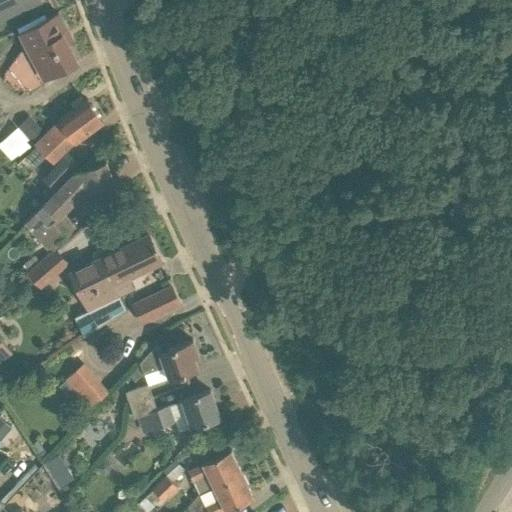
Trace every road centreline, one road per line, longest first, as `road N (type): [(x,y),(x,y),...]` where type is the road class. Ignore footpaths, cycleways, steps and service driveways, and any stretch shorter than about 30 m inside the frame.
road 1 (secondary): [(318,511),(143,133),(92,0)]
road 2 (track): [(214,287),(275,250),(341,186),(504,0)]
